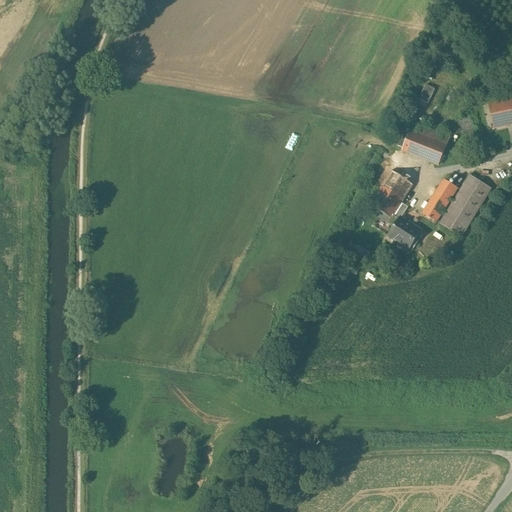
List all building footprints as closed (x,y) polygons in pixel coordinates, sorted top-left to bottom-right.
[(511,99),(490,105),(495,128),(511,124),(511,99)] [(467,115),(458,120),(472,147),(480,142),(467,115)] [(417,133),(402,127),(394,147),(437,164),(449,136),(420,124),(417,133)] [(411,184),(391,171),(382,185),(375,180),(374,182),(381,187),(369,205),(388,218),(392,215),(411,184)] [(489,189),(469,177),(440,224),(459,236),(489,189)] [(456,188),(442,179),(421,213),(434,221),(456,188)] [(392,215),(388,218),(385,223),(391,228),(387,236),(407,249),(419,231),(398,217),(398,218),(392,215)]
